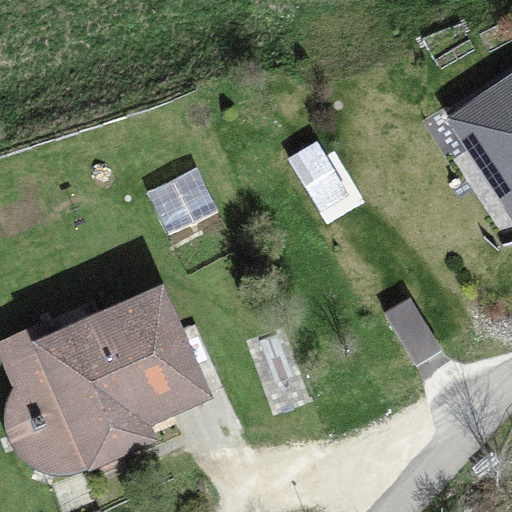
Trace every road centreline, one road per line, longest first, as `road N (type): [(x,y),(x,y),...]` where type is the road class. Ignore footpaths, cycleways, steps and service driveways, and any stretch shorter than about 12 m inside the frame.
road 1 (track): [(238,511),(511,358)]
road 2 (unclassified): [(401,511),(511,388)]
